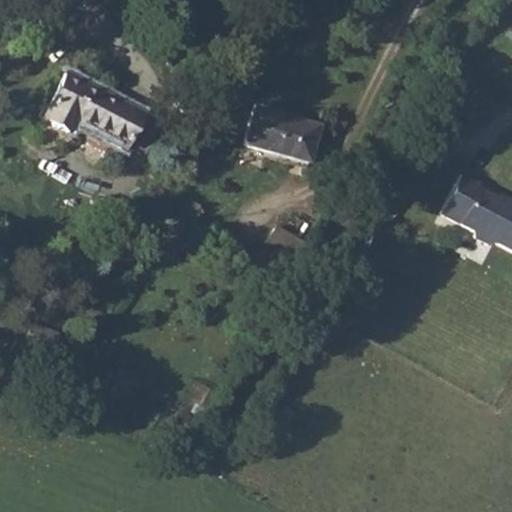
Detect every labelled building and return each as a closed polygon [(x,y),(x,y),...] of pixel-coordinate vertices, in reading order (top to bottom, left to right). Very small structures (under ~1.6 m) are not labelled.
[(70,77),(47,119),(74,134),(79,126),(126,150),(145,117),(70,77)] [(318,123),(251,114),(246,151),(313,160),(318,123)] [(496,201),(476,191),(478,186),(458,176),(438,215),(470,231),(472,238),(486,246),(493,243),(511,253),(511,203),(505,200),(502,204),(496,201)] [(277,220),(267,238),(290,250),(299,233),(277,220)] [(31,352),(20,378),(50,389),(60,365),(31,352)]
